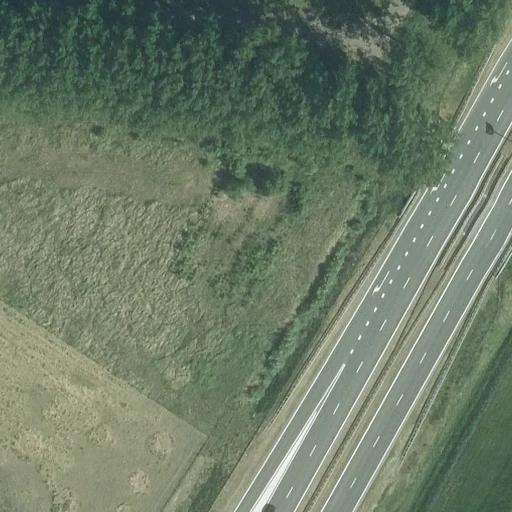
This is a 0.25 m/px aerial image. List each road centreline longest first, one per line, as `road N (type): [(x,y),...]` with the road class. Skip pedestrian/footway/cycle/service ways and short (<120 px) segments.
road 1 (trunk): [(336,511),(511,198)]
road 2 (unclassified): [(99,0),(349,38),(385,34),(404,0)]
road 3 (trunk): [(511,94),(358,369)]
road 4 (trunk): [(358,369),(251,511)]
road 5 (trunk): [(358,369),(279,511)]
